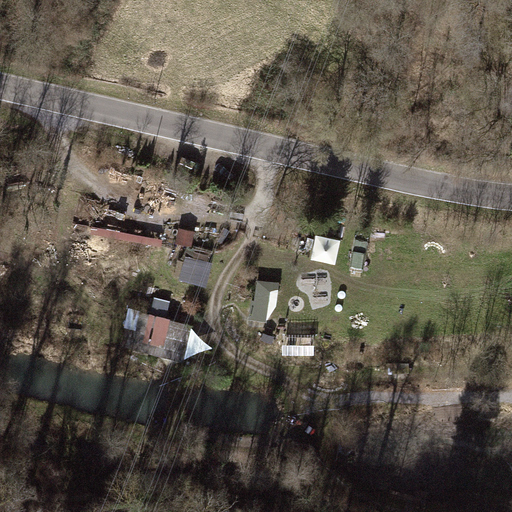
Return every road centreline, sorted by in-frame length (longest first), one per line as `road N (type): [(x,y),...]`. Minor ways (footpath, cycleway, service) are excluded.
road 1 (tertiary): [(0,85),(511,195)]
road 2 (track): [(257,206),(223,286),(216,314),(222,344),(313,402),(429,402)]
